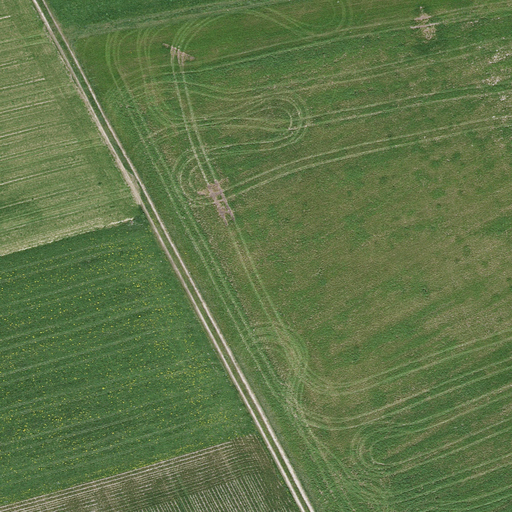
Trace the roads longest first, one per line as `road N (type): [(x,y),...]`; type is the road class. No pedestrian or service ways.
road 1 (track): [(306,511),(38,0)]
road 2 (track): [(59,40),(277,0)]
